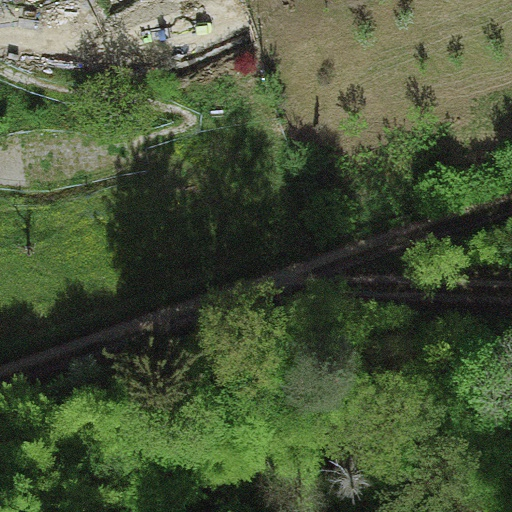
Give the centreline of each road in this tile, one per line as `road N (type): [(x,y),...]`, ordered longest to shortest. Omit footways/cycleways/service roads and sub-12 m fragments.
road 1 (track): [(0,368),(511,205)]
road 2 (track): [(314,272),(511,290)]
